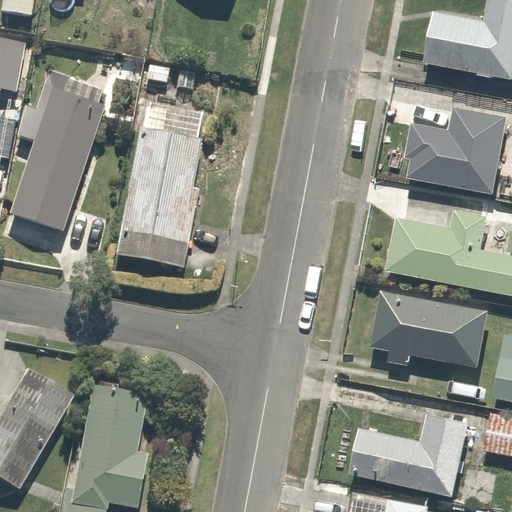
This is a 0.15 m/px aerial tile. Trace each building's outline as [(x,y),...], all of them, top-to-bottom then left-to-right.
[(33,0),(0,0),(0,6),(0,14),(31,18),(33,0)] [(511,82),(511,1),(505,0),(492,0),(490,20),(434,10),(425,68),(511,82)] [(27,43),(0,37),(0,91),(17,94),(27,43)] [(145,58),(119,56),(117,75),(143,77),(145,58)] [(51,93),(10,220),(64,237),(105,110),(98,107),(102,93),(52,77),(47,92),(51,93)] [(139,131),(115,260),(185,273),(200,192),(193,190),(202,142),(198,142),(203,116),(149,106),(144,132),(139,131)] [(496,195),(510,120),(456,110),(453,129),(413,122),(406,159),(416,160),(412,180),(496,195)] [(389,271),(511,295),(511,254),(484,249),(490,219),(457,213),(453,230),(400,220),(389,271)] [(482,370),(492,312),(382,292),(372,349),(389,352),(387,362),(411,366),(413,357),(482,370)] [(511,337),(501,336),(493,398),(511,400),(511,337)] [(77,403),(28,374),(0,419),(0,482),(21,495),(77,403)] [(150,402),(94,392),(74,503),(123,511),(141,511),(152,456),(140,454),(150,402)] [(511,416),(492,413),(484,450),(511,455),(511,416)] [(455,500),(472,426),(432,417),(426,440),(362,425),(350,476),(455,500)] [(428,511),(429,508),(391,502),(388,511),(428,511)]
